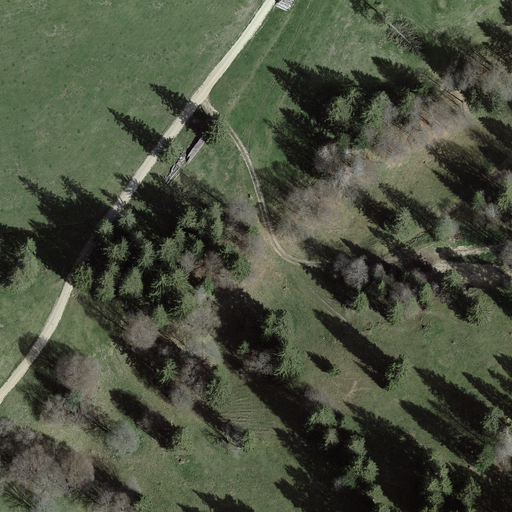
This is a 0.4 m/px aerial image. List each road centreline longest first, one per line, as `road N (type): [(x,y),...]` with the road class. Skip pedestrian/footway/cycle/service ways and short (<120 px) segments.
road 1 (track): [(0,400),(147,169),(273,0)]
road 2 (track): [(455,252),(388,264),(317,266),(280,257),(249,162),(202,101)]
